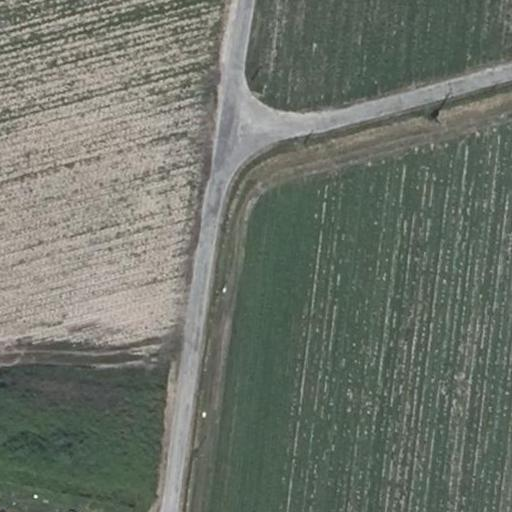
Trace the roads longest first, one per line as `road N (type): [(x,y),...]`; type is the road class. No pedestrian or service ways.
road 1 (residential): [(172,511),(226,200),(222,117)]
road 2 (unclassified): [(222,117),(511,49)]
